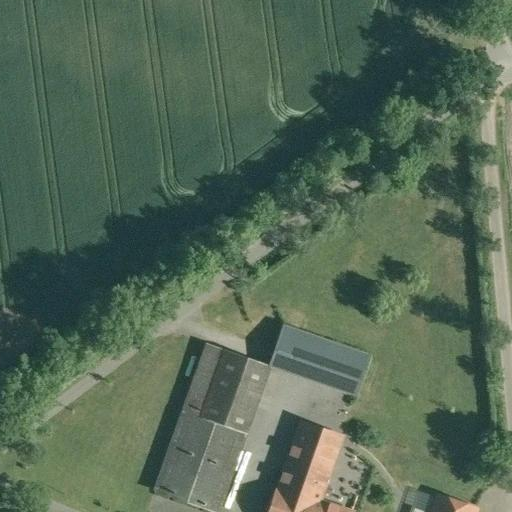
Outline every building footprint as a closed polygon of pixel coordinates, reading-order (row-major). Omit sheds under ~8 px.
[(207,344),(183,412),(200,418),(225,350),(207,344)] [(270,366),(225,350),(200,418),(245,434),(270,366)] [(200,418),(183,412),(155,491),(214,511),(217,511),(245,434),(200,418)] [(339,439),(301,425),(279,489),(317,503),(317,502),(339,439)] [(279,489),(278,489),(270,511),(346,511),(317,502),(317,503),(279,489)] [(438,498),(432,511),(473,511),(474,510),(438,498)]
